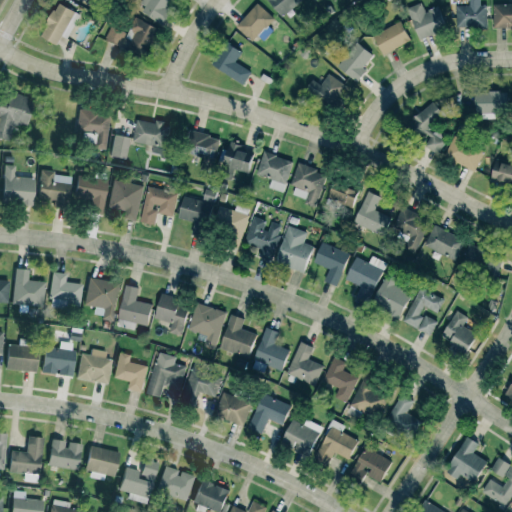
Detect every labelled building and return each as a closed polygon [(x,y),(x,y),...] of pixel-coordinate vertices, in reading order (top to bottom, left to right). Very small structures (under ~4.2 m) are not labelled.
[(160,22),(174,0),(140,0),(136,7),(160,22)] [(302,0),(268,0),(281,17),(302,0)] [(456,6),(457,28),(486,27),(486,5),(480,5),(479,0),(468,0),(469,5),(456,6)] [(40,36),(57,45),(75,12),(58,3),(40,36)] [(274,19),(257,3),(236,26),(252,42),(258,35),(264,40),(270,33),(265,28),(274,19)] [(420,40),(449,28),(440,6),(424,12),(421,3),(407,8),(420,40)] [(511,3),(493,4),(494,28),(511,27),(511,3)] [(126,51),(145,60),(159,30),(134,18),(125,37),(131,40),(126,51)] [(384,55),(411,40),(400,21),(373,36),(384,55)] [(119,46),(124,31),(109,26),(105,41),(119,46)] [(244,84),(252,71),(236,62),(241,52),(225,42),(211,66),(244,84)] [(357,82),(367,70),(363,67),(373,55),(357,42),(338,67),(357,82)] [(312,79),(305,91),(333,108),(347,85),(328,74),(321,85),(312,79)] [(27,126),(32,99),(0,91),(0,138),(8,140),(12,123),(27,126)] [(495,117),(495,114),(508,113),(508,91),(475,92),(475,117),(495,117)] [(109,113),(77,110),(76,131),(83,132),(81,146),(106,148),(109,113)] [(133,142),(153,145),(151,154),(168,156),(172,123),(156,121),(156,122),(136,120),(133,142)] [(186,152),(216,158),(219,139),(211,138),(211,134),(190,130),(186,152)] [(126,158),(129,136),(113,134),(111,157),(126,158)] [(444,156),(475,172),(485,152),(454,137),(444,156)] [(249,172),(255,148),(229,142),(224,166),(249,172)] [(256,175),(271,179),(269,188),(283,192),(293,160),(263,152),(256,175)] [(492,179),(511,182),(511,164),(495,162),(492,179)] [(1,203),(32,205),(34,178),(14,177),(14,165),(3,164),(1,203)] [(291,185),(295,186),(292,195),(305,199),(304,203),(316,207),(326,173),(297,164),(291,185)] [(37,198),(54,200),(54,205),(66,207),(70,175),(40,171),(37,198)] [(101,214),(107,181),(77,176),(73,200),(89,203),(88,212),(101,214)] [(113,179),(143,185),(136,222),(122,219),(124,210),(107,207),(113,179)] [(326,202),(349,213),(359,192),(336,181),(326,202)] [(147,185),(177,193),(173,216),(158,213),(159,205),(153,204),(152,209),(157,210),(154,224),(140,222),(147,185)] [(184,196),(178,218),(194,222),(192,233),(205,236),(216,192),(206,189),(203,201),(184,196)] [(391,217),(375,211),(380,196),(367,191),(354,224),(384,235),(391,217)] [(241,242),(249,214),(219,206),(211,233),(241,242)] [(430,221),(402,207),(392,228),(410,237),(405,249),(414,254),(430,221)] [(253,217),(264,221),(261,230),(268,232),(272,222),(281,225),(278,235),(280,235),(271,262),(257,257),(260,249),(245,244),(253,217)] [(305,272),(313,245),(304,243),(307,232),(287,226),(276,263),(305,272)] [(465,239),(433,226),(424,247),(456,260),(465,239)] [(337,286),(349,252),(321,242),(314,263),(329,268),(324,281),(337,286)] [(462,265),(497,274),(502,255),(467,245),(462,265)] [(372,256),(369,263),(356,257),(345,279),(360,287),(357,295),(369,300),(386,263),(372,256)] [(43,306),(44,281),(27,280),(28,269),(14,268),(12,304),(43,306)] [(51,270),(65,272),(63,280),(81,283),(77,312),(64,310),(66,301),(47,298),(51,270)] [(393,285),(397,278),(387,273),(372,303),(400,317),(411,294),(393,285)] [(89,278),(120,283),(113,322),(101,320),(103,308),(84,304),(89,278)] [(0,279),(0,301),(7,302),(8,280),(0,279)] [(125,284),(118,319),(148,325),(152,304),(136,300),(139,287),(125,284)] [(403,322),(431,335),(437,322),(420,314),(424,307),(438,313),(444,298),(419,287),(403,322)] [(161,292),(180,297),(178,306),(187,309),(180,335),(168,332),(171,323),(154,319),(161,292)] [(197,304),(225,313),(214,348),(204,345),(207,335),(189,330),(197,304)] [(462,326),(467,318),(455,311),(440,338),(466,353),(477,335),(462,326)] [(231,314),(218,349),(248,359),(257,334),(241,329),(244,318),(231,314)] [(274,345),(278,332),(265,327),(254,360),(257,361),(255,368),(261,370),(263,365),(282,370),(289,349),(274,345)] [(56,374),(56,375),(71,376),(74,343),(59,341),(58,348),(44,346),(41,372),(56,374)] [(323,366),(308,359),(313,347),(300,341),(286,373),(315,386),(323,366)] [(35,372),(38,348),(8,344),(4,368),(35,372)] [(106,351),(91,349),(90,355),(80,353),(76,378),(107,384),(111,359),(105,358),(106,351)] [(129,362),(131,355),(118,352),(113,378),(129,381),(128,390),(142,392),(147,366),(129,362)] [(181,390),(185,366),(174,364),(176,356),(156,352),(148,394),(160,397),(162,386),(181,390)] [(343,371),(345,364),(331,359),(323,382),(338,388),(335,397),(348,402),(358,377),(343,371)] [(215,397),(222,378),(191,368),(181,401),(195,406),(200,392),(215,397)] [(379,418),(389,392),(360,382),(350,408),(379,418)] [(249,429),(262,434),(268,420),(283,426),(291,405),(274,399),(276,394),(264,389),(249,429)] [(252,404),(224,392),(215,414),(243,426),(252,404)] [(421,422),(406,412),(413,402),(402,394),(386,418),(412,436),(421,422)] [(322,426),(307,420),(305,425),(291,419),(281,444),(310,456),(322,426)] [(348,459),(358,441),(342,432),(345,426),(334,420),(314,458),(327,464),(334,452),(348,459)] [(8,472),(38,476),(43,438),(28,436),(25,452),(11,450),(8,472)] [(457,479),(460,474),(474,483),(487,462),(473,453),(479,444),(467,437),(445,472),(457,479)] [(78,469),(80,443),(50,441),(48,467),(78,469)] [(104,478),(104,475),(114,477),(119,452),(89,446),(83,474),(104,478)] [(392,460),(363,447),(350,477),(362,482),(365,475),(381,482),(392,460)] [(511,494),(511,465),(498,457),(491,469),(507,479),(503,486),(490,479),(482,492),(505,506),(511,494)] [(119,490),(129,492),(127,498),(147,503),(157,463),(145,459),(142,471),(125,467),(119,490)] [(179,469),(163,466),(157,492),(187,499),(193,475),(178,472),(179,469)] [(192,501),(216,511),(219,511),(229,491),(202,479),(192,501)] [(41,511),(42,500),(24,498),(25,491),(12,490),(10,511),(41,511)] [(70,502),(51,499),(49,511),(81,511),(68,509),(70,502)] [(263,511),(266,507),(253,501),(247,511),(233,505),(229,511),(263,511)] [(447,511),(424,502),(420,510),(424,511),(423,511),(447,511)]
